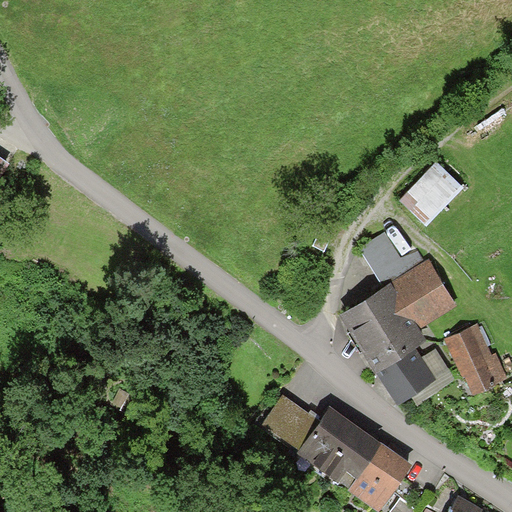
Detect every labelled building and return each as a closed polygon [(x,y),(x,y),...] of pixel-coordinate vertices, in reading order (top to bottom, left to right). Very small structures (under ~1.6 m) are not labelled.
[(0,171),(9,155),(0,150),(0,171)] [(429,225),(466,188),(439,161),(402,198),(429,225)] [(386,404),(427,383),(412,352),(420,348),(412,332),(453,312),(426,259),(421,261),(414,248),(397,257),(385,232),(358,246),(379,288),(329,313),(362,377),(370,373),(386,404)] [(472,327),(440,342),(465,399),(506,380),(493,352),(485,356),(472,327)] [(358,511),(370,511),(404,467),(317,403),(308,415),(278,394),(255,425),(290,450),(285,457),(358,511)] [(440,511),(427,511),(421,508),(418,511),(475,511),(477,510),(451,494),(440,511)]
